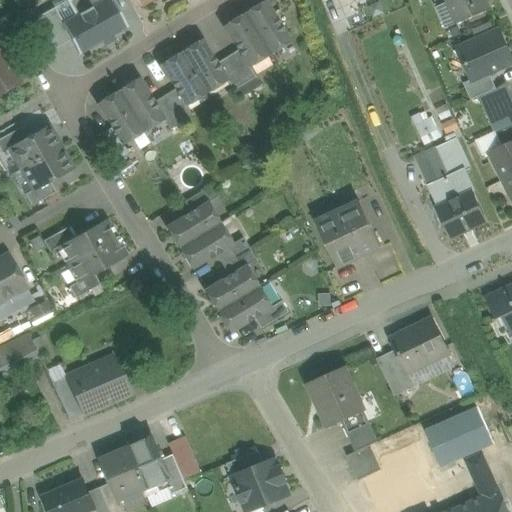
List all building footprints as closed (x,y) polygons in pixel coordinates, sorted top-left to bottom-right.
[(67,0),(77,18),(77,19),(93,49),(128,29),(111,0),(67,0)] [(485,0),(445,0),(447,3),(456,23),(490,9),(485,0)] [(290,41),(265,1),(244,14),(269,55),(290,41)] [(447,3),(436,8),(445,28),(456,23),(447,3)] [(269,55),(244,14),(223,27),(237,51),(248,68),(249,67),(269,55)] [(2,25),(0,26),(0,47),(4,55),(15,48),(2,25)] [(511,58),(500,31),(458,49),(471,80),(471,81),(489,73),(511,62),(511,58)] [(202,39),(181,52),(206,93),(227,81),(227,80),(217,63),(202,39)] [(1,49),(0,49),(0,93),(20,83),(4,55),(1,49)] [(248,68),(237,51),(227,57),(244,84),(255,77),(249,67),(248,68)] [(206,93),(181,52),(160,66),(174,89),(185,106),(186,106),(206,93)] [(244,84),(227,57),(217,63),(227,80),(227,81),(233,91),(244,84)] [(489,73),(471,81),(471,80),(463,84),(471,100),(483,95),(496,89),(489,73)] [(154,102),(139,78),(118,91),(143,132),(164,120),(164,119),(154,102)] [(496,89),(483,95),(500,133),(511,127),(511,95),(507,84),(496,89)] [(174,89),(164,96),(181,123),(192,116),(186,106),(185,106),(174,89)] [(143,132),(118,91),(96,104),(122,145),(123,145),(143,132)] [(181,123),(164,96),(154,102),(164,119),(164,120),(170,130),(181,123)] [(442,105),(433,109),(439,120),(448,115),(442,105)] [(419,114),(407,120),(420,147),(441,136),(433,118),(424,123),(419,114)] [(449,119),(440,123),(446,134),(455,130),(449,119)] [(25,139),(9,148),(9,149),(21,169),(61,147),(48,126),(25,139)] [(19,128),(0,139),(0,150),(1,153),(9,149),(9,148),(25,139),(19,128)] [(122,145),(111,128),(101,134),(118,162),(129,155),(123,145),(122,145)] [(505,144),(499,132),(475,144),(481,155),(488,152),(505,144)] [(457,138),(435,148),(449,178),(464,170),(465,171),(471,168),(457,138)] [(511,140),(505,144),(488,152),(511,199),(511,140)] [(61,147),(21,169),(33,190),(33,191),(73,169),(61,147)] [(435,148),(415,158),(428,185),(429,185),(429,187),(445,179),(449,178),(435,148)] [(449,178),(445,179),(429,187),(429,185),(428,185),(438,207),(437,207),(451,238),(487,221),(473,191),(474,191),(465,171),(464,170),(449,178)] [(50,182),(33,191),(33,190),(25,195),(31,206),(55,192),(50,182)] [(211,185),(184,202),(190,212),(207,202),(207,203),(218,196),(211,185)] [(190,212),(166,227),(179,248),(220,224),(207,203),(207,202),(190,212)] [(360,202),(316,222),(337,267),(381,247),(360,202)] [(73,238),(59,246),(60,247),(70,264),(119,237),(112,225),(108,227),(105,220),(73,238)] [(220,224),(179,248),(191,269),(216,255),(233,245),(232,244),(220,224)] [(67,228),(43,241),(46,247),(49,253),(60,247),(59,246),(73,238),(67,228)] [(40,236),(30,242),(36,252),(46,247),(43,241),(40,236)] [(119,237),(70,264),(79,282),(80,282),(94,274),(125,257),(121,250),(125,248),(119,237)] [(233,245),(216,255),(222,265),(249,249),(242,238),(232,244),(233,245)] [(249,249),(222,265),(228,276),(245,265),(245,266),(256,260),(249,249)] [(0,260),(0,301),(1,301),(7,302),(12,299),(14,294),(26,287),(8,255),(0,260)] [(228,276),(204,290),(217,311),(217,312),(258,287),(245,266),(245,265),(228,276)] [(94,274),(80,282),(79,282),(69,287),(75,299),(99,285),(94,274)] [(511,286),(486,299),(495,319),(497,318),(497,317),(502,315),(503,317),(511,336),(511,286)] [(258,287),(217,312),(230,333),(254,318),(271,308),(270,307),(258,287)] [(333,296),(321,296),(321,307),(332,307),(333,296)] [(43,301),(30,307),(37,321),(50,314),(43,301)] [(271,308),(254,318),(260,329),(287,312),(281,301),(270,307),(271,308)] [(432,319),(390,339),(396,350),(408,374),(409,373),(449,353),(432,319)] [(15,332),(0,339),(0,345),(17,337),(15,332)] [(39,357),(39,356),(32,341),(29,334),(16,340),(26,363),(39,357)] [(32,341),(39,356),(46,353),(39,338),(32,341)] [(16,340),(0,347),(0,376),(5,374),(5,373),(26,363),(16,340)] [(408,374),(396,350),(377,359),(395,397),(416,386),(409,373),(408,374)] [(63,374),(65,379),(82,414),(84,418),(134,395),(113,351),(63,374)] [(409,373),(416,386),(456,366),(449,353),(409,373)] [(59,365),(46,371),(52,385),(65,379),(63,374),(59,365)] [(344,367),(308,384),(328,428),(341,422),(363,411),(364,411),(344,367)] [(82,414),(65,379),(52,385),(69,420),(82,414)] [(470,380),(460,385),(465,396),(475,391),(470,380)] [(363,411),(341,422),(349,439),(371,429),(363,411)] [(371,429),(349,439),(355,452),(355,453),(370,446),(378,442),(371,429)] [(169,480),(160,459),(152,439),(127,449),(144,490),(169,480)] [(370,446),(355,453),(355,452),(347,456),(358,481),(381,470),(370,446)] [(144,490),(127,449),(101,460),(111,483),(119,500),(120,500),(144,490)] [(264,464),(258,451),(227,464),(232,477),(264,464)] [(160,459),(169,480),(172,487),(182,483),(170,455),(160,459)] [(481,496),(446,511),(509,511),(484,458),(467,466),(481,496)] [(264,464),(232,477),(246,511),(247,511),(289,495),(284,482),(286,481),(281,468),(278,469),(275,460),(264,464)] [(89,493),(83,480),(43,497),(49,511),(86,511),(95,509),(89,493)] [(396,490),(401,502),(406,511),(405,511),(429,511),(421,493),(416,482),(396,490)] [(119,500),(111,483),(101,488),(111,511),(124,511),(120,500),(119,500)] [(111,511),(101,488),(89,493),(95,509),(96,511),(111,511)]
